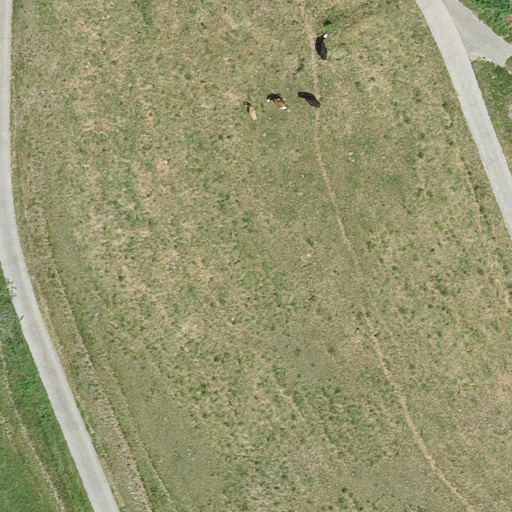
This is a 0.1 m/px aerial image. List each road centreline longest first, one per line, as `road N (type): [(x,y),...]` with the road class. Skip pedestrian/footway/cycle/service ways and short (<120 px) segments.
road 1 (track): [(0,131),(5,251),(101,511)]
road 2 (track): [(511,215),(427,0)]
